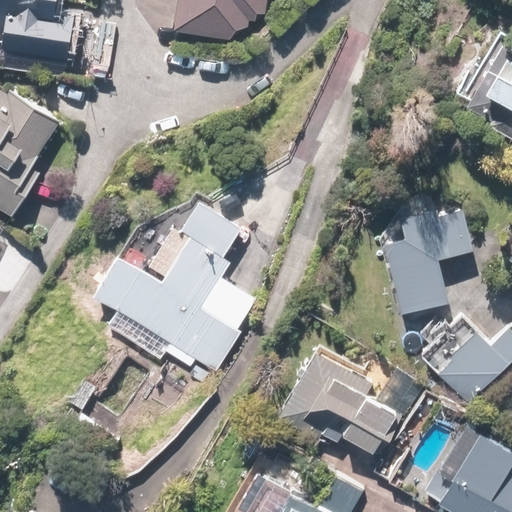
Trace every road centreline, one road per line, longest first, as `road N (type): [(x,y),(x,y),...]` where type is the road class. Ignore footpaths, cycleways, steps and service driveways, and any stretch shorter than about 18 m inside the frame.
road 1 (residential): [(155,119),(104,146),(0,308)]
road 2 (residential): [(345,0),(314,33),(155,119)]
road 3 (residential): [(119,0),(123,58),(155,119)]
